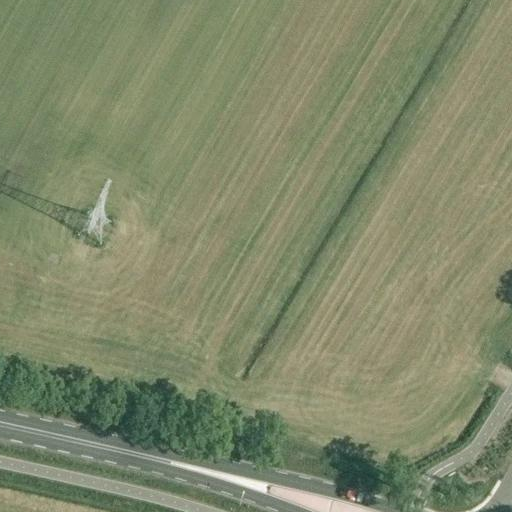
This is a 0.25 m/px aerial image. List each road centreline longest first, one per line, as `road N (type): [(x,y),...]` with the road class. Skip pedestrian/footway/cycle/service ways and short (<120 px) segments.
road 1 (primary): [(229,479),(0,427)]
road 2 (primary): [(394,511),(279,481),(229,479)]
